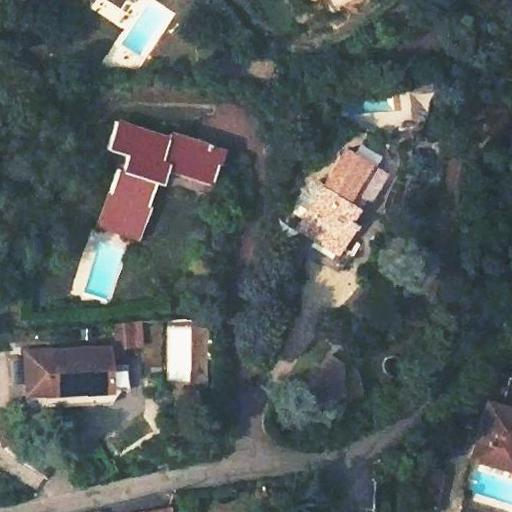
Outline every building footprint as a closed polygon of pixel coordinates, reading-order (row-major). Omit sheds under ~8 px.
[(85,0),(87,1),(87,0),(102,0),(114,8),(120,0),(85,0)] [(221,150),(168,133),(167,138),(115,121),(106,149),(126,155),(122,169),(118,168),(100,224),(137,236),(155,181),(161,183),(168,165),(211,179),(221,150)] [(304,217),(339,238),(352,216),(338,208),(353,182),(358,185),(372,161),(347,146),(304,217)] [(300,224),(341,248),(358,220),(352,216),(339,238),(304,217),(300,224)] [(119,348),(135,346),(132,322),(116,324),(119,348)] [(105,391),(102,347),(20,352),(22,385),(40,384),(43,384),(42,379),(51,379),(52,394),(87,392),(105,391)] [(105,391),(87,392),(87,405),(106,404),(105,391)] [(511,408),(489,402),(474,458),(511,469),(511,467),(511,408)] [(443,480),(413,474),(408,503),(439,509),(443,480)]
